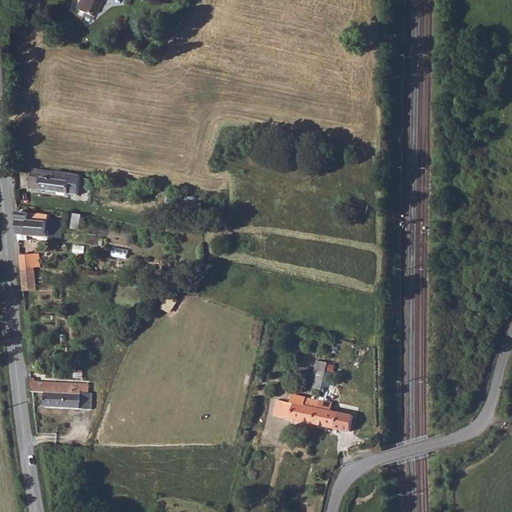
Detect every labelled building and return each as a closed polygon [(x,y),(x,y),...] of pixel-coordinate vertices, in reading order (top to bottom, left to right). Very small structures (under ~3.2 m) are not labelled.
[(80,0),(76,10),(95,18),(102,0),(80,0)] [(31,189),(41,190),(70,194),(75,195),(77,174),(33,169),(31,189)] [(40,216),(17,212),(19,235),(47,239),(48,233),(50,233),(50,240),(62,241),(64,223),(49,221),(50,216),(40,214),(40,216)] [(26,249),(20,249),(22,273),(35,272),(35,267),(38,267),(37,254),(26,255),(26,249)] [(35,272),(22,273),(24,291),(37,290),(35,272)] [(318,376),(315,388),(323,389),(325,378),(318,376)] [(36,379),(32,379),(33,392),(46,392),(46,406),(91,409),(92,394),(76,393),(77,388),(73,387),(73,383),(36,382),(36,379)] [(281,415),(315,423),(320,399),(321,396),(319,396),(318,398),(294,393),(292,401),(284,400),(281,415)] [(320,399),(315,423),(351,430),(354,415),(332,410),(333,402),(320,399)]
